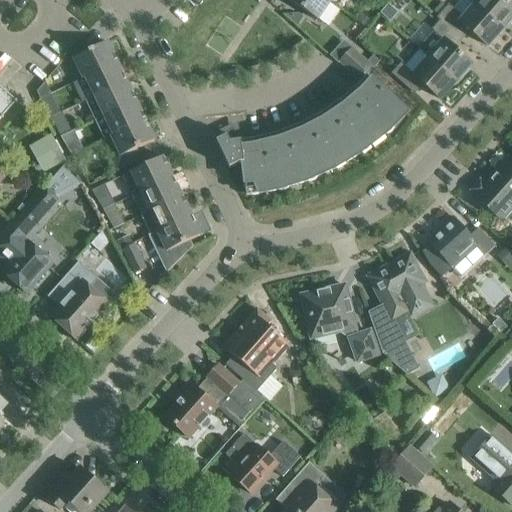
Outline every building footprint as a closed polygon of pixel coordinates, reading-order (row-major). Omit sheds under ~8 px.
[(287,0),(317,21),(330,2),(326,0),(287,0)] [(469,0),(475,5),(502,28),(504,25),(507,27),(511,21),(511,6),(504,0),(469,0)] [(486,46),(502,28),(475,5),(463,18),(448,5),(436,18),(458,37),(466,28),(486,46)] [(298,14),(285,15),(297,26),(303,17),(298,14)] [(362,14),(356,21),(365,29),(371,22),(362,14)] [(434,32),(419,50),(455,82),(457,79),(460,80),(470,69),(467,67),(470,64),(450,46),(458,37),(436,18),(439,21),(431,30),(434,32)] [(68,63),(77,82),(117,62),(107,42),(73,58),(74,61),(68,63)] [(352,48),(339,62),(358,79),(371,66),(373,68),(378,61),(371,55),(366,61),(352,48)] [(401,64),(392,74),(411,91),(419,81),(439,99),(455,82),(419,50),(404,67),(401,64)] [(77,82),(73,83),(82,102),(94,97),(126,82),(117,62),(77,82)] [(371,80),(365,87),(363,89),(346,104),(340,109),(325,119),(310,127),(303,131),(297,133),(280,140),(269,143),(241,148),(240,141),(230,143),(223,129),(212,134),(229,169),(238,164),(242,164),(244,184),(253,183),(258,194),(278,191),(276,184),(287,181),(288,187),(307,181),(305,175),(314,171),(317,177),(335,169),(332,163),(341,158),(344,164),(361,153),(358,148),(366,141),(370,147),(386,135),(381,130),(390,123),(393,127),(407,114),(371,80)] [(51,94),(45,82),(36,92),(40,99),(51,94)] [(126,82),(94,97),(104,117),(135,101),(126,82)] [(0,120),(17,101),(0,86),(0,120)] [(52,98),(42,103),(45,110),(49,119),(51,118),(60,113),(52,98)] [(111,137),(145,120),(135,101),(104,117),(113,135),(111,136),(111,137)] [(33,114),(24,107),(17,115),(25,122),(33,114)] [(60,113),(51,118),(57,131),(68,125),(62,113),(60,113)] [(145,120),(111,137),(120,156),(113,160),(118,171),(140,161),(135,150),(154,140),(145,120)] [(68,151),(80,145),(73,132),(62,138),(68,151)] [(39,148),(33,152),(41,167),(48,163),(50,166),(62,159),(50,137),(38,145),(39,148)] [(172,177),(162,157),(122,176),(132,196),(172,177)] [(511,162),(507,158),(484,185),(479,181),(470,191),(475,195),(473,197),(501,221),(511,208),(511,162)] [(1,272),(26,293),(52,263),(48,260),(48,256),(43,251),(39,251),(28,242),(27,243),(23,239),(57,200),(81,186),(62,169),(44,188),(0,236),(0,256),(8,264),(1,272)] [(181,196),(172,177),(132,196),(141,216),(181,196)] [(111,195),(98,201),(103,210),(114,205),(116,204),(111,195)] [(156,232),(157,232),(191,216),(181,196),(141,216),(150,235),(156,232)] [(105,215),(113,229),(123,224),(116,209),(105,215)] [(157,232),(149,236),(167,272),(193,247),(190,241),(200,236),(191,216),(157,232)] [(452,218),(427,241),(444,260),(438,266),(445,274),(452,268),(461,277),(485,256),(494,247),(478,229),(469,237),(452,218)] [(121,248),(121,249),(133,244),(129,235),(118,241),(122,248),(121,248)] [(145,267),(133,244),(121,249),(133,272),(145,267)] [(511,251),(508,247),(498,256),(510,269),(511,267),(511,251)] [(408,313),(411,317),(432,306),(421,285),(425,282),(410,254),(367,277),(391,322),(408,313)] [(69,295),(50,317),(77,341),(92,324),(98,324),(105,316),(103,311),(109,305),(90,288),(98,279),(78,262),(58,285),(69,295)] [(330,335),(332,332),(338,331),(338,332),(345,331),(357,362),(378,355),(370,332),(357,336),(355,328),(345,286),(301,296),(301,299),(300,301),(301,307),(303,308),(311,339),(312,338),(312,337),(314,337),(317,338),(323,337),(330,335)] [(276,361),(280,357),(289,346),(267,326),(271,321),(257,309),(222,347),(233,356),(225,366),(257,392),(277,368),(273,365),(272,358),(276,361)] [(95,355),(106,342),(96,333),(84,346),(95,355)] [(419,369),(405,342),(382,354),(394,365),(401,371),(406,376),(419,369)] [(182,397),(165,417),(188,439),(200,426),(203,428),(207,428),(210,425),(210,420),(207,418),(216,407),(227,395),(251,416),(265,401),(242,381),(239,384),(218,366),(197,390),(190,384),(180,395),(182,397)] [(428,382),(436,397),(450,389),(442,375),(428,382)] [(429,432),(416,447),(422,452),(436,437),(429,432)] [(273,469),(282,477),(300,457),(283,442),(269,457),(243,434),(225,455),(238,466),(230,476),(251,494),(273,469)] [(511,453),(492,436),(472,459),(496,481),(491,487),(511,505),(511,453)] [(415,487),(432,468),(409,447),(392,467),(415,487)] [(283,511),(332,511),(337,507),(315,487),(324,477),(309,463),(275,500),(286,510),(283,511)] [(61,468),(40,492),(60,510),(67,502),(78,511),(91,511),(108,494),(79,468),(71,477),(61,468)]
